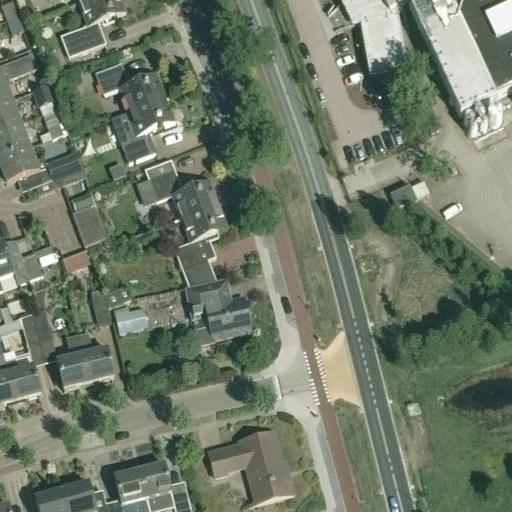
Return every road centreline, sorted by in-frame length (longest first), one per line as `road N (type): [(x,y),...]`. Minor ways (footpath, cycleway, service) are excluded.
road 1 (residential): [(188,0),(258,170),(317,380)]
road 2 (primary): [(366,370),(321,200),(251,0)]
road 3 (residential): [(0,461),(51,441),(317,380)]
road 4 (primary): [(400,511),(366,370)]
road 5 (residential): [(317,380),(352,511)]
